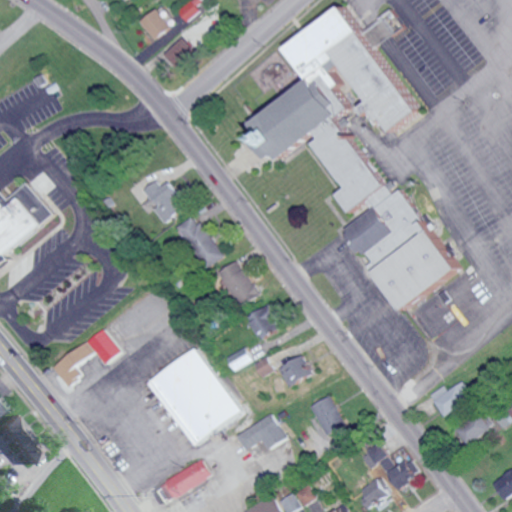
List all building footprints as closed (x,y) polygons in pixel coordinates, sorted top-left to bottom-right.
[(200,12),(193,1),(179,10),(185,21),(200,12)] [(456,273),(346,109),(355,104),(332,70),(346,61),(372,100),(364,106),(372,118),(398,126),(423,110),(379,45),(407,27),(394,9),(364,30),(347,4),(289,43),(312,78),(290,92),(286,91),(275,98),(269,89),(257,85),(250,75),(230,88),(278,158),(311,135),(360,207),(373,198),(379,206),(349,227),(405,308),(456,273)] [(172,27),(157,8),(141,21),(155,40),(172,27)] [(167,55),(181,69),(198,53),(184,38),(167,55)] [(172,181),(162,187),(157,181),(145,189),(151,199),(142,205),(148,213),(156,208),(166,222),(189,207),(172,181)] [(55,215),(29,182),(9,198),(2,189),(0,189),(0,263),(2,266),(12,258),(7,253),(55,215)] [(183,224),(212,266),(227,256),(197,214),(183,224)] [(263,295),(241,259),(221,271),(243,307),(263,295)] [(284,325),(270,304),(251,317),(264,338),(284,325)] [(123,350),(105,328),(89,341),(108,363),(123,350)] [(54,366),(70,385),(84,374),(77,366),(96,351),(87,340),(54,366)] [(197,446),(245,411),(199,346),(151,381),(197,446)] [(238,370),(256,359),(248,346),(231,357),(238,370)] [(283,366),(292,385),(316,374),(307,354),(283,366)] [(264,376),(277,370),(271,356),(258,362),(264,376)] [(446,385),(432,392),(443,414),(474,399),(465,381),(448,389),(446,385)] [(327,434),(347,425),(334,394),(314,403),(327,434)] [(504,428),(511,422),(511,405),(496,416),(504,428)] [(46,452),(15,413),(0,425),(31,464),(46,452)] [(493,430),(486,413),(458,424),(466,442),(493,430)] [(270,447),(289,438),(277,414),(239,432),(247,449),(266,440),(270,447)] [(391,453),(380,442),(363,458),(373,469),(391,453)] [(409,459),(399,466),(392,456),(382,463),(399,489),(420,475),(409,459)] [(214,477),(205,460),(162,482),(170,499),(214,477)] [(371,505),(390,495),(381,478),(362,488),(371,505)] [(501,490),(511,482),(511,502),(510,504),(501,490)] [(304,506),(317,498),(310,484),(296,492),(304,506)] [(283,499),(288,511),(291,511),(303,508),(297,493),(283,499)]
